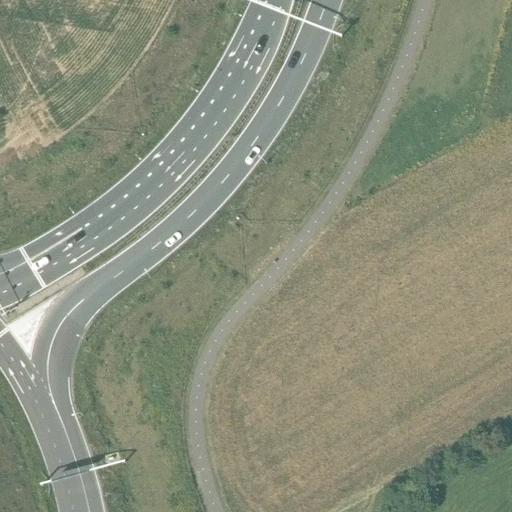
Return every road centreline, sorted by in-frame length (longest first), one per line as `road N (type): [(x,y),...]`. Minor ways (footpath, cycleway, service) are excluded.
road 1 (trunk): [(51,402),(47,362),(57,327),(167,237),(232,171),(284,96),(326,0)]
road 2 (trunk): [(266,0),(210,104),(160,164),(113,207),(0,274)]
